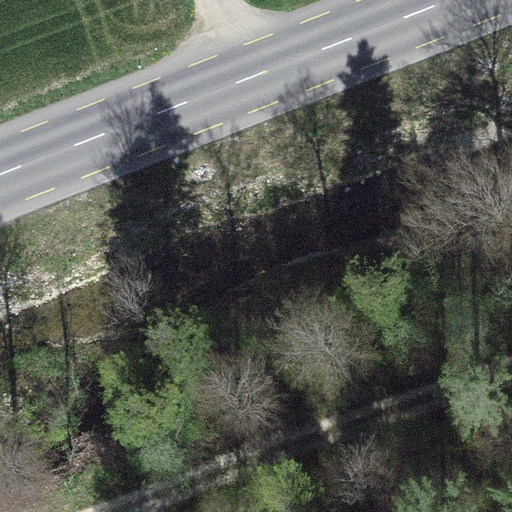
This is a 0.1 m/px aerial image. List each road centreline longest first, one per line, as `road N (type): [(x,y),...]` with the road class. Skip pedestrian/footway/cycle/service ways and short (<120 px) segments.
road 1 (primary): [(452,0),(0,175)]
road 2 (track): [(129,511),(511,375)]
